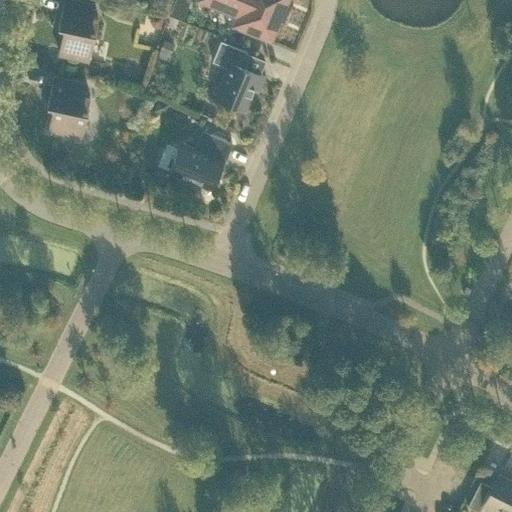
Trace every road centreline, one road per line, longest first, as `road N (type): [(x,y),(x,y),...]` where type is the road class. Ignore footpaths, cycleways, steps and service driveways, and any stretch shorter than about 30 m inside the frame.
road 1 (residential): [(227,268),(315,45),(323,0)]
road 2 (residential): [(125,238),(0,490)]
road 3 (unclassified): [(454,362),(227,268)]
road 4 (residential): [(374,511),(454,362)]
road 5 (unclassified): [(125,238),(58,220),(0,179)]
road 6 (residential): [(454,362),(511,242)]
